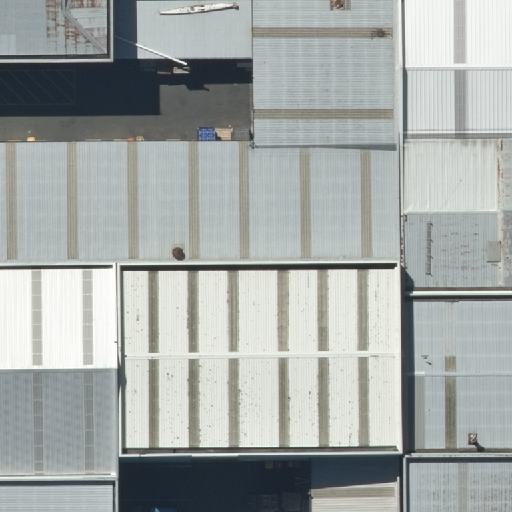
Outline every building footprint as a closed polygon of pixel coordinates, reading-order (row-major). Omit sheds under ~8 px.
[(128,0),(0,0),(0,78),(130,79),(129,3),(128,0)] [(279,5),(129,3),(130,79),(278,79),(279,5)] [(420,6),(279,5),(278,79),(276,165),(419,165),(420,6)] [(511,6),(420,6),(419,165),(511,165),(511,6)] [(422,293),(419,165),(276,165),(0,164),(0,293),(137,293),(422,293)] [(511,165),(419,165),(422,293),(422,325),(511,325),(511,165)] [(137,293),(0,293),(0,404),(138,405),(137,293)] [(425,487),(422,325),(422,293),(137,293),(138,405),(138,486),(336,487),(425,487)] [(511,325),(422,325),(425,487),(511,487),(511,325)] [(138,405),(0,404),(0,508),(138,506),(138,486),(138,405)] [(425,511),(425,487),(336,487),(335,511),(425,511)] [(511,511),(511,487),(425,487),(425,511),(511,511)]
